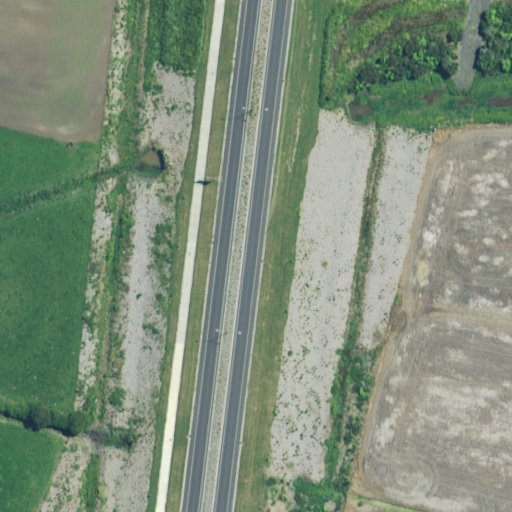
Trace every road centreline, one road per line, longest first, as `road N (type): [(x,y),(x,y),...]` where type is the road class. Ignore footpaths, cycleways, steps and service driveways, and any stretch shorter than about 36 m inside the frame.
road 1 (secondary): [(280,0),(220,511)]
road 2 (secondary): [(190,511),(250,0)]
